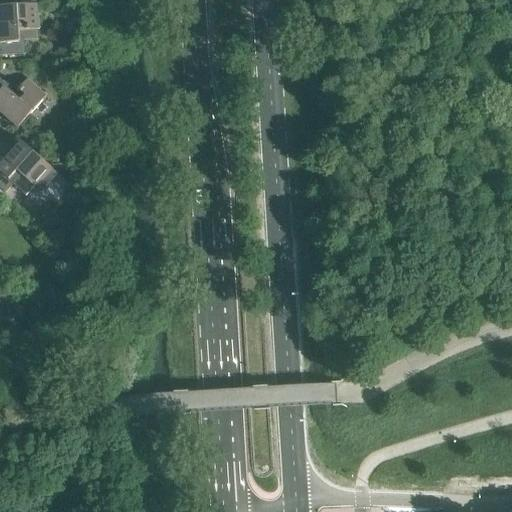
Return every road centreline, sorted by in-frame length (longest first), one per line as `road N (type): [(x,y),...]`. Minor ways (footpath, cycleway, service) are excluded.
road 1 (secondary): [(194,0),(229,511)]
road 2 (secondary): [(293,511),(263,0)]
road 3 (unclassified): [(349,511),(511,504)]
